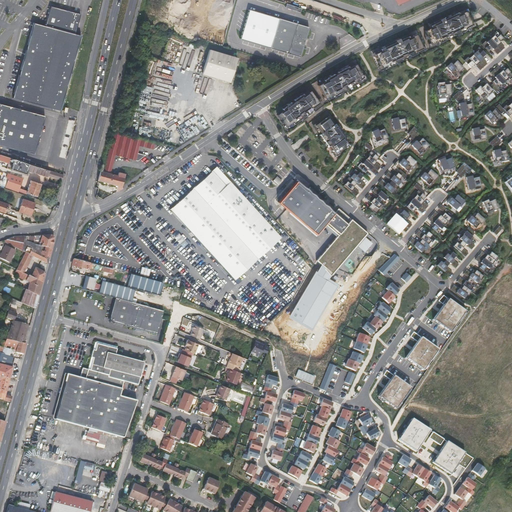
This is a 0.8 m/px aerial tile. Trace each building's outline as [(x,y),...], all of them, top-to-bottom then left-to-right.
[(51,7),(46,26),(75,34),(80,15),(51,7)] [(431,27),(424,31),(430,45),(437,41),(438,43),(445,40),(445,38),(458,32),(459,33),(466,30),(465,28),(472,25),(466,11),(459,14),(458,12),(443,20),(442,18),(438,19),(439,21),(430,26),(431,27)] [(308,27),(278,17),(268,47),(298,57),(308,27)] [(81,36),(75,34),(46,26),(34,22),(13,98),(60,112),(81,36)] [(503,39),(496,31),(492,35),(493,36),(490,39),(501,51),(504,48),(500,44),(500,43),(499,42),(503,39)] [(458,32),(445,38),(445,40),(459,33),(458,32)] [(381,51),(374,54),(380,68),(387,65),(388,67),(396,63),(395,61),(408,55),(409,57),(416,53),(416,52),(423,48),(416,35),(409,38),(408,36),(399,40),(398,38),(394,40),(395,42),(380,49),(381,51)] [(490,39),(486,43),(485,41),(481,45),(488,52),(491,49),(493,50),(497,55),(501,51),(490,39)] [(485,55),(478,47),(475,51),(476,52),(472,55),(483,67),(487,64),(482,58),(485,55)] [(229,82),(236,58),(208,50),(201,73),(229,82)] [(472,55),(469,59),(467,57),(464,61),(465,62),(470,68),(474,65),(479,71),(483,67),(472,55)] [(459,56),(456,59),(462,65),(465,62),(464,61),(459,56)] [(450,63),(446,68),(453,76),(457,72),(458,73),(463,68),(456,61),(455,60),(452,62),(453,64),(452,65),(450,63)] [(348,66),(344,68),(334,74),(335,75),(331,77),(331,76),(323,80),(324,81),(318,85),(325,99),(332,95),(333,97),(357,83),(356,81),(363,78),(355,64),(349,68),(348,66)] [(502,71),(497,66),(494,69),(505,82),(508,78),(510,80),(511,77),(511,74),(507,69),(503,72),(502,71)] [(494,69),(490,73),(495,79),(492,82),(493,83),(499,90),(502,86),(501,85),(505,82),(494,69)] [(363,74),(362,75),(363,78),(356,81),(357,83),(366,78),(363,74)] [(444,83),(437,83),(439,95),(444,94),(444,95),(451,94),(450,84),(449,83),(446,83),(446,85),(444,85),(444,83)] [(481,88),(479,86),(475,90),(480,96),(483,99),(487,95),(488,96),(493,91),(486,84),(485,84),(484,83),(481,85),(483,87),(481,88)] [(499,90),(493,83),(490,86),(495,92),(499,90)] [(353,85),(333,97),(334,98),(354,87),(353,85)] [(287,105),(280,110),(281,112),(275,116),(284,129),(292,123),(293,124),(294,123),(302,118),(303,117),(310,112),(314,109),(313,108),(319,103),(310,90),(303,95),(302,94),(290,103),(290,104),(288,106),(287,105)] [(459,91),(452,97),(455,100),(461,94),(459,91)] [(461,94),(455,100),(458,103),(464,97),(461,94)] [(465,103),(459,104),(461,116),(467,115),(467,117),(474,115),(471,104),(470,102),(467,103),(467,105),(465,105),(465,103)] [(507,106),(506,105),(502,108),(504,111),(509,116),(511,112),(511,104),(511,103),(507,106)] [(0,104),(0,145),(34,155),(44,116),(0,104)] [(502,108),(498,104),(495,107),(501,114),(504,111),(502,108)] [(489,111),(484,115),(489,121),(492,124),(496,120),(497,121),(502,116),(495,109),(493,108),(491,110),(492,112),(490,113),(489,111)] [(333,126),(327,117),(314,127),(320,135),(319,136),(328,148),(329,147),(335,155),(348,146),(342,138),(343,136),(342,135),(337,128),(335,129),(333,125),(333,126)] [(397,118),(391,119),(393,130),(399,129),(399,130),(406,129),(404,119),(398,120),(397,118)] [(200,121),(180,129),(184,138),(207,129),(205,123),(201,124),(200,121)] [(413,127),(408,133),(411,136),(415,131),(416,130),(413,127)] [(478,128),(472,129),(474,140),(480,139),(480,140),(487,139),(484,129),(483,127),(480,128),(480,130),(478,130),(478,128)] [(377,130),(371,132),(376,142),(381,140),(382,141),(388,138),(383,129),(378,132),(377,130)] [(418,134),(415,131),(411,136),(410,138),(413,140),(418,134)] [(141,139),(113,132),(104,170),(111,172),(115,155),(138,161),(145,155),(137,153),(141,139)] [(498,140),(495,137),(489,143),(491,146),(498,140)] [(415,141),(411,146),(419,154),(423,149),(424,150),(429,146),(422,138),(417,143),(415,141)] [(491,146),(494,149),(501,143),(498,140),(491,146)] [(162,144),(152,141),(150,149),(153,150),(162,144)] [(372,148),(366,143),(363,146),(370,151),(372,148)] [(499,149),(493,151),(495,162),(501,160),(501,162),(508,160),(506,151),(505,151),(505,149),(501,149),(502,151),(500,152),(499,149)] [(370,151),(367,155),(368,157),(365,160),(377,171),(381,167),(375,162),(378,158),(370,151)] [(0,153),(0,160),(9,163),(10,157),(0,153)] [(403,159),(399,164),(407,171),(411,167),(412,168),(416,162),(409,156),(404,161),(403,159)] [(444,158),(438,160),(442,171),(448,169),(448,170),(454,167),(450,158),(445,160),(444,158)] [(362,164),(360,163),(357,167),(365,173),(368,170),(369,171),(374,175),(377,171),(365,160),(362,164)] [(47,176),(61,180),(63,175),(62,174),(25,162),(23,167),(27,169),(27,170),(35,173),(47,176)] [(455,172),(459,175),(463,169),(464,168),(461,165),(455,172)] [(11,170),(26,174),(27,170),(13,166),(11,170)] [(459,175),(457,176),(460,179),(466,172),(463,169),(459,175)] [(225,186),(212,170),(178,201),(175,197),(168,203),(171,207),(169,209),(234,280),(281,238),(230,182),(225,186)] [(355,170),(351,173),(353,175),(350,178),(356,184),(362,189),(365,185),(361,181),(359,180),(362,176),(355,170)] [(406,176),(400,170),(397,173),(398,173),(404,178),(406,176)] [(424,173),(420,178),(429,185),(432,181),(433,181),(438,176),(430,170),(426,175),(424,173)] [(119,190),(123,187),(126,178),(103,172),(100,171),(96,184),(99,185),(114,189),(113,194),(119,190)] [(393,176),(388,172),(385,176),(391,181),(397,186),(400,183),(402,184),(405,180),(404,178),(398,173),(394,177),(393,176)] [(18,191),(22,179),(10,175),(6,187),(18,191)] [(282,180),(277,176),(273,181),(277,185),(282,180)] [(472,176),(465,178),(468,190),(474,189),(474,190),(481,189),(478,177),(472,179),(472,176)] [(346,182),(343,186),(356,196),(359,193),(353,187),(356,184),(350,178),(348,177),(345,181),(346,182)] [(386,183),(382,179),(378,183),(391,194),(394,190),(395,191),(399,187),(397,186),(391,181),(388,185),(386,183)] [(31,181),(27,193),(37,196),(41,184),(31,181)] [(325,224),(334,213),(330,209),(329,210),(325,207),(326,206),(296,181),(278,202),(290,212),(294,208),(297,211),(296,212),(316,230),(323,223),(325,224)] [(416,184),(413,186),(418,190),(420,192),(422,189),(416,184)] [(388,198),(375,187),(372,191),(377,195),(376,195),(378,196),(375,200),(381,205),(383,206),(386,203),(384,201),(388,198)] [(418,190),(414,194),(415,195),(412,199),(425,210),(428,206),(423,202),(424,202),(422,201),(425,197),(420,192),(418,190)] [(369,194),(365,199),(371,204),(368,207),(376,214),(379,210),(378,209),(381,205),(375,200),(369,194)] [(451,198),(447,203),(456,210),(459,206),(460,207),(465,202),(457,195),(453,200),(451,198)] [(22,199),(19,211),(30,215),(34,203),(22,199)] [(409,203),(408,201),(405,205),(412,212),(415,209),(421,214),(425,210),(412,199),(409,203)] [(488,202),(487,200),(482,202),(486,213),(492,210),(492,211),(498,209),(494,199),(488,202)] [(441,205),(438,208),(444,213),(445,213),(447,210),(441,205)] [(297,211),(294,208),(290,212),(316,235),(325,224),(323,223),(316,230),(296,212),(297,211)] [(351,219),(338,208),(334,213),(347,224),(351,219)] [(401,209),(398,213),(399,214),(396,218),(409,229),(412,225),(407,221),(406,219),(409,216),(401,209)] [(441,217),(435,212),(431,215),(444,226),(447,222),(448,224),(452,220),(445,213),(444,213),(441,217)] [(334,213),(325,224),(337,235),(326,249),(316,260),(322,265),(326,268),(325,269),(332,276),(343,261),(355,247),(353,246),(365,232),(351,219),(347,224),(334,213)] [(471,216),(467,221),(475,229),(479,224),(480,225),(484,220),(477,213),(473,218),(471,216)] [(431,215),(428,219),(433,223),(434,225),(431,228),(439,235),(442,231),(441,230),(444,226),(431,215)] [(393,222),(392,221),(388,224),(396,231),(399,227),(405,233),(409,229),(396,218),(393,222)] [(502,229),(499,226),(493,233),(496,235),(502,229)] [(474,234),(468,228),(465,231),(472,237),(474,234)] [(464,230),(461,234),(462,235),(459,239),(465,244),(471,249),(475,246),(470,242),(469,240),(472,237),(465,231),(464,230)] [(418,231),(415,234),(421,239),(428,245),(431,241),(432,243),(436,239),(428,232),(425,236),(423,234),(423,235),(418,231)] [(367,233),(365,232),(353,246),(355,247),(367,233)] [(35,240),(40,240),(38,245),(45,247),(51,248),(54,238),(51,235),(35,236),(35,240)] [(43,255),(31,249),(34,244),(27,241),(25,240),(25,236),(15,236),(3,241),(25,252),(31,256),(47,263),(51,248),(45,247),(43,255)] [(417,242),(412,238),(409,242),(421,252),(424,249),(426,250),(429,246),(428,245),(421,239),(418,243),(417,242)] [(458,238),(454,242),(455,243),(452,246),(465,257),(468,253),(463,249),(464,249),(462,248),(465,244),(459,239),(458,238)] [(370,243),(364,239),(359,245),(365,249),(370,243)] [(0,258),(9,262),(15,250),(5,246),(0,256),(0,258)] [(444,253),(446,254),(443,258),(449,263),(455,268),(458,265),(452,259),(456,256),(448,249),(444,253)] [(486,255),(481,251),(478,255),(491,265),(492,265),(494,261),(496,262),(499,258),(491,252),(488,256),(486,255)] [(31,256),(25,252),(17,270),(23,273),(31,256)] [(389,260),(394,264),(399,258),(394,254),(389,260)] [(482,264),(479,268),(487,274),(490,270),(488,269),(491,265),(478,255),(475,259),(480,263),(482,264)] [(439,262),(436,265),(449,276),(452,272),(446,267),(449,263),(443,258),(441,257),(438,261),(439,262)] [(90,264),(73,260),(71,266),(88,271),(88,269),(90,264)] [(318,272),(317,271),(291,316),(313,329),(339,284),(330,279),(332,276),(325,269),(326,268),(322,265),(318,272)] [(151,270),(141,267),(139,275),(148,277),(151,270)] [(44,273),(35,269),(31,277),(42,282),(44,273)] [(14,275),(30,283),(28,291),(38,296),(42,282),(31,277),(23,273),(17,270),(14,275)] [(466,270),(463,274),(469,278),(477,283),(479,280),(481,281),(484,276),(476,270),(473,274),(471,273),(466,270)] [(401,278),(406,283),(411,277),(406,273),(401,278)] [(130,274),(127,287),(160,295),(163,282),(130,274)] [(94,288),(100,290),(98,294),(115,298),(131,303),(135,289),(102,280),(101,285),(95,284),(96,279),(88,276),(85,288),(84,290),(87,291),(87,289),(93,290),(94,288)] [(459,277),(457,281),(463,286),(470,291),(473,287),(474,288),(477,284),(477,283),(469,278),(466,282),(465,281),(459,277)] [(388,291),(394,296),(399,290),(391,283),(386,289),(388,291)] [(458,289),(453,285),(450,289),(464,299),(466,295),(468,296),(471,292),(470,291),(463,286),(460,290),(458,289)] [(28,291),(25,290),(20,303),(21,303),(35,309),(38,296),(28,291)] [(382,298),(388,304),(394,297),(394,296),(388,291),(382,298)] [(433,319),(450,332),(465,311),(443,295),(439,301),(443,304),(433,319)] [(131,303),(115,298),(108,322),(157,335),(163,311),(142,306),(131,303)] [(20,303),(11,299),(10,301),(10,303),(20,307),(21,303),(20,303)] [(378,309),(386,315),(391,309),(382,302),(377,309),(378,309)] [(374,315),(375,317),(382,322),(387,316),(386,315),(378,309),(374,315)] [(8,311),(5,317),(14,321),(16,314),(8,311)] [(375,317),(372,321),(379,326),(382,322),(375,317)] [(28,325),(13,321),(6,339),(23,343),(28,325)] [(372,321),(369,324),(375,329),(376,329),(379,326),(372,321)] [(362,328),(371,335),(375,329),(369,324),(367,322),(362,328)] [(190,335),(199,339),(203,329),(193,325),(191,329),(192,330),(190,335)] [(405,357),(422,370),(437,349),(413,331),(409,336),(417,341),(405,357)] [(357,341),(366,345),(369,337),(360,333),(356,341),(357,341)] [(16,349),(15,352),(22,355),(25,344),(23,343),(6,339),(5,341),(4,345),(11,346),(16,348),(16,349)] [(202,345),(187,339),(185,344),(187,344),(186,346),(184,350),(192,353),(195,354),(196,352),(198,353),(202,345)] [(251,351),(260,355),(264,345),(255,341),(251,351)] [(354,349),(364,353),(367,345),(366,345),(357,341),(354,349)] [(112,371),(139,379),(143,363),(114,356),(116,347),(96,342),(94,344),(89,363),(89,365),(112,371)] [(9,356),(11,346),(4,345),(3,347),(2,353),(3,353),(5,355),(9,356)] [(177,362),(187,366),(192,353),(184,350),(183,349),(181,354),(179,353),(178,357),(179,357),(177,362)] [(0,351),(0,375),(9,378),(12,367),(11,367),(14,358),(9,356),(5,355),(3,353),(2,353),(0,351)] [(236,371),(242,358),(229,352),(228,356),(230,357),(228,362),(226,367),(229,368),(236,371)] [(352,352),(349,359),(359,363),(360,364),(363,356),(352,352)] [(345,367),(355,371),(359,363),(349,359),(348,359),(345,367)] [(164,379),(169,381),(175,366),(167,363),(162,375),(165,376),(164,379)] [(320,389),(326,391),(335,366),(329,363),(320,389)] [(138,385),(139,379),(112,371),(89,365),(88,369),(87,371),(88,373),(107,378),(108,377),(118,380),(123,381),(138,385)] [(185,370),(176,366),(172,376),(181,380),(185,370)] [(65,374),(53,418),(124,438),(137,401),(120,396),(123,381),(118,380),(108,377),(107,378),(88,373),(87,371),(88,369),(82,368),(79,377),(65,374)] [(236,371),(229,368),(228,372),(228,373),(227,375),(225,380),(236,384),(241,373),(236,371)] [(377,395),(394,407),(409,386),(385,370),(382,374),(389,378),(377,395)] [(345,382),(351,385),(355,374),(349,372),(345,382)] [(0,388),(6,390),(9,378),(0,375),(0,388)] [(266,391),(264,399),(267,400),(274,402),(277,395),(270,392),(272,385),(276,386),(278,378),(267,375),(266,379),(265,383),(266,383),(263,390),(266,391)] [(175,389),(165,385),(159,401),(169,405),(175,389)] [(226,400),(230,389),(220,385),(216,396),(226,400)] [(292,398),(291,402),(297,404),(298,400),(301,401),(304,393),(294,390),(291,398),(292,398)] [(193,396),(184,393),(178,409),(187,413),(193,396)] [(265,403),(262,412),(263,413),(270,415),(273,406),(266,404),(267,400),(264,399),(261,398),(260,402),(265,403)] [(313,422),(323,426),(326,419),(330,410),(333,403),(323,399),(320,406),(322,407),(318,415),(316,414),(313,422)] [(209,416),(213,404),(203,400),(198,412),(209,416)] [(282,404),(280,411),(290,414),(293,407),(296,408),(297,404),(291,402),(290,406),(282,404)] [(343,409),(340,418),(347,421),(348,421),(351,412),(343,409)] [(258,424),(267,427),(269,419),(262,417),(263,413),(262,412),(257,411),(256,415),(259,416),(256,424),(258,424)] [(288,421),(290,414),(280,411),(278,418),(285,420),(284,425),(290,426),(291,422),(288,421)] [(156,415),(150,428),(158,431),(160,432),(166,419),(156,415)] [(362,431),(368,428),(366,425),(372,421),(369,415),(360,420),(363,426),(360,428),(362,431)] [(347,421),(340,418),(339,417),(336,426),(344,429),(347,421)] [(411,418),(398,441),(417,452),(430,429),(411,418)] [(174,438),(179,440),(186,423),(176,419),(169,436),(174,438)] [(218,420),(216,419),(209,434),(211,435),(218,420)] [(228,424),(218,420),(211,435),(221,439),(228,424)] [(249,435),(255,437),(257,433),(264,436),(267,427),(258,424),(255,433),(250,431),(249,435)] [(288,431),(290,426),(284,425),(282,428),(275,426),(273,434),(283,437),(285,430),(288,431)] [(312,425),(309,434),(317,437),(321,429),(312,425)] [(328,435),(330,436),(336,440),(340,432),(332,427),(328,435)] [(369,432),(368,428),(362,431),(364,435),(367,433),(370,440),(380,435),(376,428),(369,432)] [(194,430),(188,444),(196,447),(202,433),(194,430)] [(433,431),(429,438),(440,445),(444,439),(433,431)] [(281,444),(283,437),(273,434),(271,441),(277,443),(276,447),(282,449),(284,445),(281,444)] [(309,434),(306,441),(316,445),(319,438),(317,437),(309,434)] [(173,440),(174,438),(169,436),(167,435),(166,437),(165,437),(160,448),(169,452),(174,441),(173,440)] [(328,445),(336,449),(340,442),(336,440),(330,436),(326,444),(328,445)] [(101,448),(102,442),(96,440),(95,443),(94,443),(94,446),(101,448)] [(249,448),(259,451),(261,444),(254,441),(251,440),(249,448)] [(446,440),(433,463),(452,475),(466,452),(446,440)] [(316,445),(306,441),(302,449),(313,453),(316,445)] [(337,492),(347,496),(354,481),(358,483),(369,458),(368,457),(369,454),(372,455),(376,447),(365,442),(357,459),(353,457),(351,462),(353,463),(350,470),(347,468),(337,489),(331,487),(329,491),(336,494),(337,492)] [(324,452),(326,453),(334,457),(338,450),(336,449),(328,445),(324,452)] [(281,453),(282,449),(276,447),(275,451),(272,450),(270,458),(280,461),(282,453),(281,453)] [(249,456),(257,458),(259,451),(249,448),(246,455),(243,454),(242,458),(248,460),(249,456)] [(302,451),(298,458),(307,463),(311,456),(302,451)] [(360,495),(371,501),(375,494),(378,495),(388,477),(385,475),(394,458),(383,452),(365,487),(360,495)] [(335,458),(334,457),(326,453),(322,460),(332,465),(335,458)] [(142,454),(140,458),(148,462),(149,460),(152,461),(152,463),(160,466),(160,465),(164,466),(163,468),(172,472),(173,470),(175,471),(174,473),(179,474),(183,476),(184,475),(187,476),(186,478),(193,481),(196,473),(186,468),(184,472),(176,469),(178,465),(174,463),(173,467),(165,464),(167,460),(163,459),(162,462),(153,459),(155,455),(151,454),(150,457),(142,454)] [(437,495),(444,480),(432,474),(433,472),(411,461),(412,459),(402,454),(398,463),(405,467),(403,472),(411,476),(412,475),(427,482),(426,484),(434,488),(432,492),(437,495)] [(307,463),(298,458),(294,465),(303,470),(307,463)] [(80,460),(75,482),(80,483),(83,468),(95,471),(96,464),(80,460)] [(479,477),(485,468),(477,462),(454,495),(462,500),(467,492),(470,494),(477,484),(473,481),(477,476),(479,477)] [(254,482),(257,477),(253,475),(257,468),(250,464),(245,473),(252,477),(250,480),(254,482)] [(309,480),(316,485),(326,469),(318,464),(309,480)] [(297,478),(301,471),(291,466),(287,473),(297,478)] [(107,472),(100,470),(97,480),(103,482),(107,472)] [(267,483),(271,475),(264,472),(260,479),(257,477),(254,482),(257,484),(259,481),(266,485),(267,483)] [(273,500),(278,503),(286,489),(280,486),(279,488),(276,486),(279,480),(271,475),(267,483),(275,488),(273,492),(276,494),(273,500)] [(215,490),(219,482),(207,477),(204,485),(215,490)] [(96,489),(97,490),(106,493),(108,486),(98,482),(96,489)] [(141,486),(134,483),(128,496),(135,499),(141,486)] [(215,490),(204,485),(202,488),(214,493),(215,490)] [(148,489),(141,486),(135,499),(142,502),(144,499),(146,499),(147,496),(145,495),(147,492),(148,489)] [(97,490),(95,495),(104,498),(106,493),(97,490)] [(243,511),(252,496),(242,490),(230,511),(243,511)] [(147,496),(146,499),(148,500),(146,504),(153,507),(158,494),(152,491),(151,493),(149,497),(147,496)] [(88,511),(92,502),(55,492),(49,511),(88,511)] [(297,511),(305,511),(313,497),(307,493),(297,511)] [(165,497),(158,494),(153,507),(160,510),(161,506),(163,507),(164,503),(163,502),(164,500),(165,497)] [(414,511),(429,511),(438,502),(428,494),(417,507),(418,507),(414,511)] [(375,498),(366,511),(394,511),(391,510),(389,511),(377,504),(379,501),(375,498)] [(460,498),(456,505),(449,500),(444,507),(451,511),(455,511),(458,508),(461,510),(466,502),(460,498)] [(166,504),(164,503),(163,507),(164,508),(162,511),(164,511),(169,511),(176,503),(169,499),(167,502),(166,504)] [(285,511),(263,500),(258,511),(259,511),(285,511)] [(17,502),(16,507),(28,510),(30,505),(17,502)] [(182,506),(176,503),(169,511),(179,511),(180,510),(182,506)]
